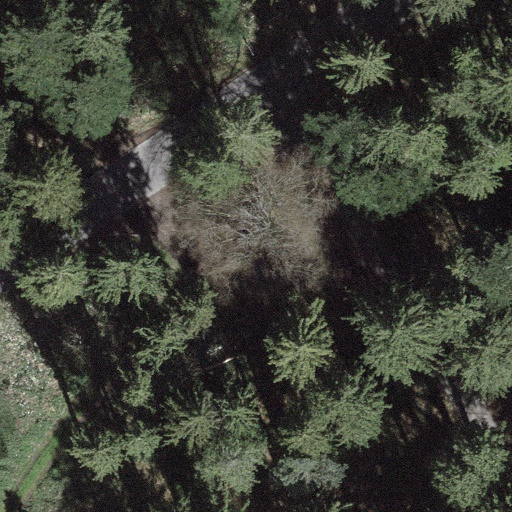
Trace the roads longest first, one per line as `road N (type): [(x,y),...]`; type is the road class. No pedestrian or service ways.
road 1 (unclassified): [(0,269),(393,0)]
road 2 (track): [(511,446),(274,81)]
